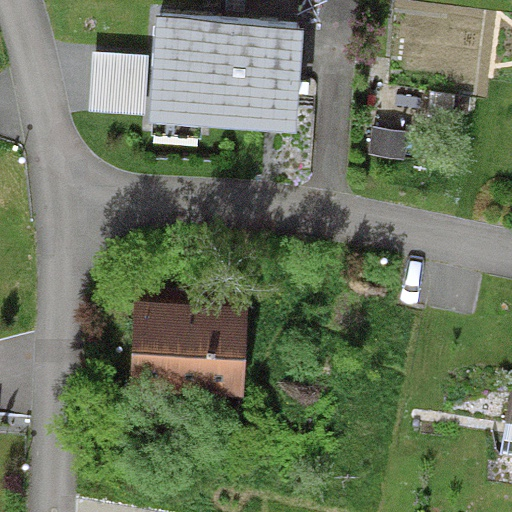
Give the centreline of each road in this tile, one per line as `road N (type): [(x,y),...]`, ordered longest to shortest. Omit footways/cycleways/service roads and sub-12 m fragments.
road 1 (residential): [(511,256),(327,218),(61,194)]
road 2 (residential): [(61,194),(50,511)]
road 3 (residential): [(4,0),(61,194)]
